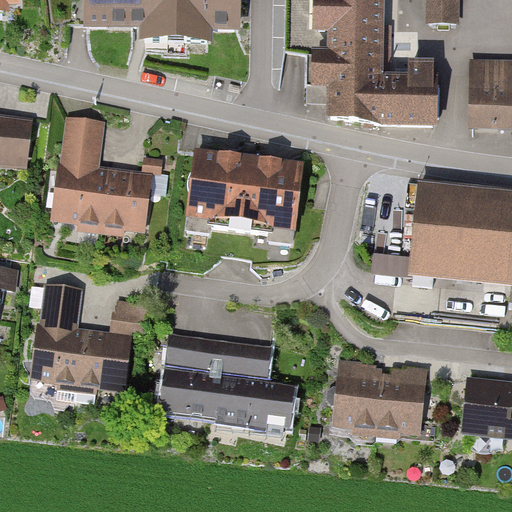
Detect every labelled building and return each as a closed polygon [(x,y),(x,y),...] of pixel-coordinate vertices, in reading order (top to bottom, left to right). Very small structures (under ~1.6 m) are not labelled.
[(242,0),(86,0),(86,38),(242,40),(242,0)] [(380,83),(380,0),(333,0),(333,58),(309,57),(307,90),(332,90),(332,120),(378,128),(380,83)] [(459,0),(426,0),(426,26),(459,27),(459,0)] [(511,64),(470,64),(470,138),(511,137),(511,64)] [(412,83),(380,83),(378,128),(434,129),(435,84),(433,84),(433,70),(412,69),(412,83)] [(33,123),(0,118),(0,171),(27,175),(33,123)] [(63,123),(51,227),(102,233),(108,172),(99,171),(104,127),(63,123)] [(195,156),(186,225),(293,239),(302,171),(195,156)] [(142,175),(108,172),(102,233),(145,238),(153,162),(143,161),(142,175)] [(511,196),(420,189),(412,288),(511,295),(511,196)] [(0,300),(0,298),(13,300),(16,275),(0,272),(0,300)] [(45,287),(30,392),(126,405),(135,337),(147,339),(151,314),(112,309),(109,333),(78,329),(83,293),(45,287)] [(265,389),(270,352),(170,338),(159,418),(287,436),(293,393),(265,389)] [(383,372),(340,368),(334,438),(378,442),(383,372)] [(427,375),(383,372),(378,442),(421,445),(427,375)] [(511,386),(467,382),(461,444),(511,449),(511,386)]
